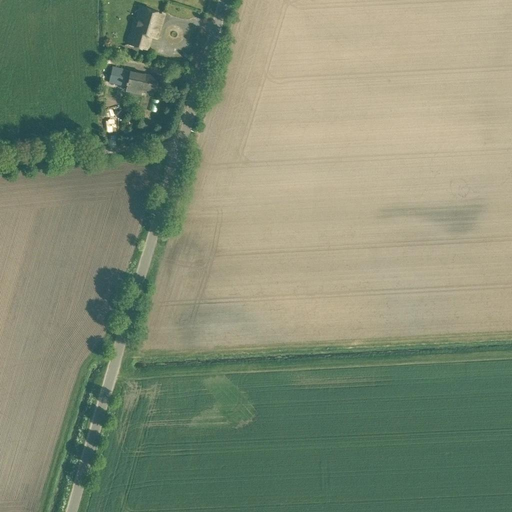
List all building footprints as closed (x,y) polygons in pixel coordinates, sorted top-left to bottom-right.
[(164,14),(139,7),(133,31),(151,36),(157,38),(164,14)] [(151,36),(133,31),(129,46),(147,51),(151,36)] [(125,83),(127,71),(112,69),(110,81),(125,83)] [(125,83),(124,87),(141,89),(143,77),(143,74),(127,71),(125,83)] [(155,79),(143,77),(141,89),(153,92),(155,79)] [(104,111),(105,123),(116,122),(115,110),(104,111)]
